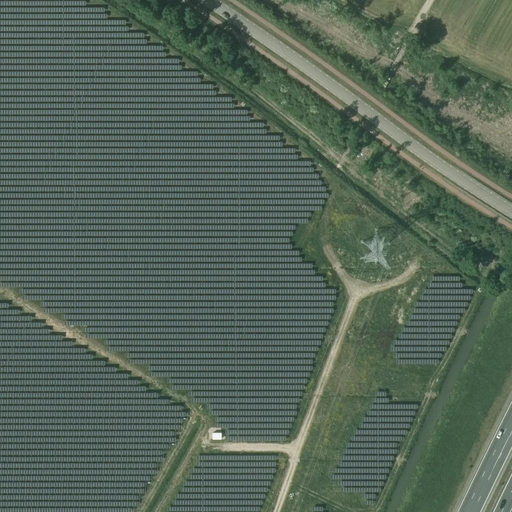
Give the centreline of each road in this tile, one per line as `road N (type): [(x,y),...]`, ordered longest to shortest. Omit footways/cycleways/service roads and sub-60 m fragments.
road 1 (tertiary): [(511,212),(205,0)]
road 2 (track): [(142,511),(194,412),(184,398),(0,288)]
road 3 (track): [(275,511),(359,288)]
